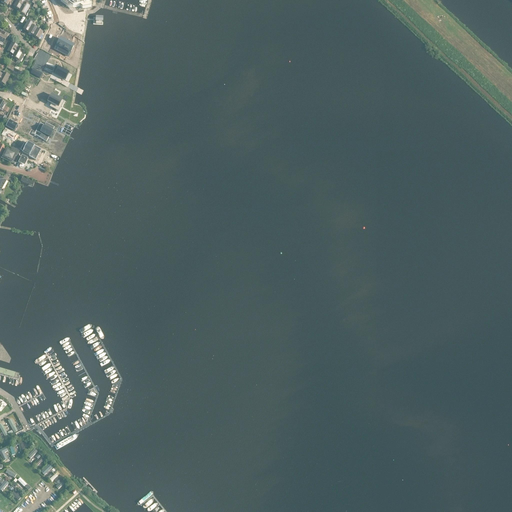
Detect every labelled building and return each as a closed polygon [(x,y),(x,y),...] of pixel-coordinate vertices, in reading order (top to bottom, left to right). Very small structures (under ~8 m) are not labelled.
[(20,10),(19,12),(25,1),(25,0),(22,0),(21,0),(17,0),(14,7),(20,10)] [(62,0),(63,0),(65,2),(66,7),(69,9),(73,8),(79,7),(89,5),(89,4),(89,0),(62,0)] [(19,12),(25,16),(30,7),(26,5),(28,2),(25,1),(19,12)] [(24,30),(29,33),(33,26),(32,26),(33,25),(35,22),(30,19),(29,20),(24,30)] [(38,29),(38,28),(39,27),(36,25),(36,26),(33,25),(32,26),(33,26),(29,33),(28,33),(34,36),(38,29)] [(33,36),(39,39),(43,32),(40,31),(41,30),(38,28),(38,29),(34,36),(33,36)] [(9,35),(3,31),(0,36),(0,42),(6,45),(9,40),(6,39),(9,35)] [(50,41),(46,39),(42,48),(46,50),(50,41)] [(57,45),(55,49),(68,56),(70,53),(74,46),(61,39),(59,42),(58,45),(57,45)] [(9,57),(12,58),(17,48),(18,47),(12,43),(10,47),(8,45),(5,50),(8,51),(7,52),(11,54),(9,57)] [(15,59),(21,62),(25,55),(23,53),(24,52),(17,48),(12,58),(14,60),(15,59)] [(52,73),(50,78),(57,82),(59,77),(65,81),(69,74),(56,67),(55,69),(52,73)] [(33,69),(30,73),(39,78),(42,74),(33,69)] [(6,74),(4,73),(0,79),(0,83),(5,86),(10,77),(6,75),(6,74)] [(30,76),(27,80),(36,85),(39,80),(30,76)] [(49,99),(48,102),(51,104),(50,107),(56,111),(59,105),(61,107),(64,102),(52,95),(49,99)] [(9,120),(5,126),(14,131),(18,124),(9,120)] [(36,132),(34,135),(43,140),(46,142),(49,137),(50,138),(54,131),(52,130),(54,128),(46,123),(45,126),(40,124),(36,132)] [(5,127),(1,135),(11,141),(15,133),(5,127)] [(24,143),(22,147),(38,155),(41,150),(28,143),(27,144),(24,143)] [(22,147),(20,151),(23,152),(22,153),(35,160),(38,155),(22,147)] [(3,158),(8,160),(12,152),(7,150),(5,153),(4,152),(5,153),(3,158)] [(12,152),(8,160),(15,164),(15,165),(21,153),(13,150),(12,152)] [(28,159),(22,156),(18,164),(21,165),(22,164),(25,166),(28,159)] [(36,180),(22,174),(21,177),(18,182),(35,188),(37,181),(36,180)] [(0,367),(0,373),(17,378),(19,373),(0,367)] [(2,426),(0,426),(0,428),(4,436),(12,432),(11,431),(6,433),(2,426)] [(44,474),(51,468),(48,466),(42,472),(44,474)] [(52,481),(58,476),(56,473),(49,479),(52,481)] [(0,488),(0,489),(2,491),(9,483),(6,481),(0,488)] [(18,501),(20,498),(16,494),(18,492),(16,490),(12,494),(18,501)]
